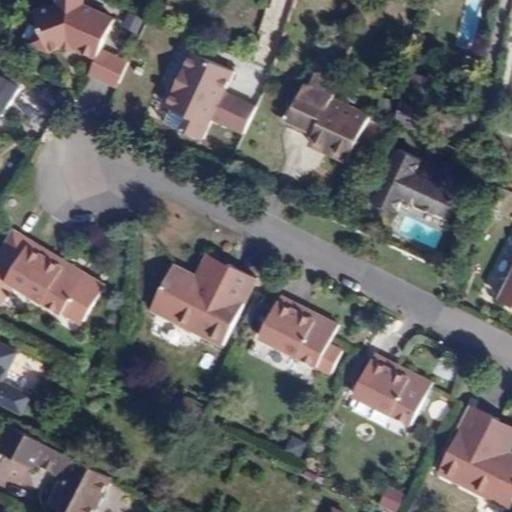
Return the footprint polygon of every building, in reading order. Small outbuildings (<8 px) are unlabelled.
[(41,26),(33,44),(51,52),(62,47),(62,43),(74,43),(74,47),(97,58),(99,59),(104,49),(117,21),(115,20),(83,5),(82,0),(58,0),(59,5),(40,11),(43,20),(41,26)] [(166,24),(172,8),(156,1),(150,18),(166,24)] [(159,39),(166,24),(150,18),(143,32),(159,39)] [(99,59),(91,75),(119,88),(130,61),(104,49),(99,59)] [(240,128),(250,107),(222,94),(231,74),(188,53),(163,104),(187,115),(184,129),(200,137),(211,114),(240,128)] [(341,73),(347,55),(339,53),(334,71),(341,73)] [(333,99),(338,81),(316,70),(309,88),(333,99)] [(0,111),(5,115),(20,88),(0,76),(0,111)] [(370,117),(333,99),(309,88),(303,85),(291,112),(332,131),(324,151),(349,163),(370,117)] [(403,96),(397,124),(432,133),(439,105),(403,96)] [(324,151),(332,131),(291,112),(290,116),(303,122),(301,128),(315,135),(311,144),(324,151)] [(424,156),(400,148),(383,203),(407,211),(412,194),(421,197),(436,206),(442,204),(460,210),(474,165),(434,153),(430,167),(421,165),(424,156)] [(105,284),(86,273),(66,261),(62,267),(28,247),(31,242),(14,232),(0,252),(0,304),(0,305),(13,285),(62,314),(64,310),(84,321),(105,284)] [(66,261),(31,242),(28,247),(62,267),(66,261)] [(219,287),(229,266),(207,254),(196,275),(219,287)] [(223,347),(256,280),(229,266),(219,287),(196,275),(175,264),(151,310),(223,347)] [(511,275),(500,299),(511,304),(511,275)] [(317,313),(282,295),(279,302),(314,319),(317,313)] [(330,344),(339,324),(317,313),(314,319),(279,302),(261,338),(331,373),(342,351),(330,344)] [(5,381),(19,352),(0,342),(0,402),(22,413),(32,395),(5,381)] [(411,372),(376,354),(373,360),(409,378),(411,372)] [(412,424),(432,383),(411,372),(409,378),(373,360),(355,396),(412,424)] [(511,506),(511,452),(489,441),(499,421),(472,407),(439,474),(510,510),(511,506)] [(511,452),(511,451),(511,427),(499,421),(489,441),(511,452)] [(112,475),(104,471),(13,425),(1,449),(34,465),(36,461),(64,475),(49,505),(63,511),(95,511),(114,476),(112,475)] [(112,475),(118,464),(110,459),(104,471),(112,475)] [(386,511),(396,511),(406,494),(388,485),(377,506),(386,511)]
